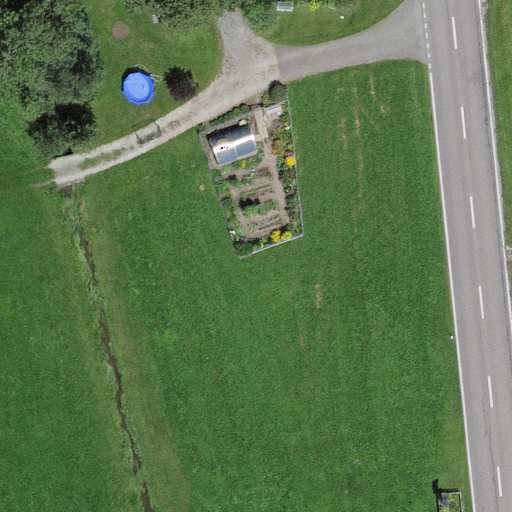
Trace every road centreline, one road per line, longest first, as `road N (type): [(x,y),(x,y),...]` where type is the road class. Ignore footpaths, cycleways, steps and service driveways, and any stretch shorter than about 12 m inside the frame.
road 1 (tertiary): [(452,0),(503,511)]
road 2 (track): [(256,71),(177,126),(112,157),(0,187)]
road 3 (track): [(454,23),(256,71),(232,0)]
